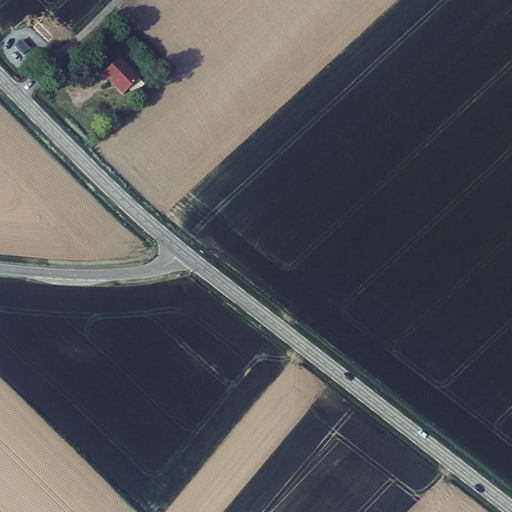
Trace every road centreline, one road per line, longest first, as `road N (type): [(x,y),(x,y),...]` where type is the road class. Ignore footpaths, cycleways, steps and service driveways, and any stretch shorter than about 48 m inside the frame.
road 1 (secondary): [(182,252),(511,509)]
road 2 (secondary): [(0,77),(182,252)]
road 3 (tertiary): [(0,269),(115,274),(154,269),(182,252)]
